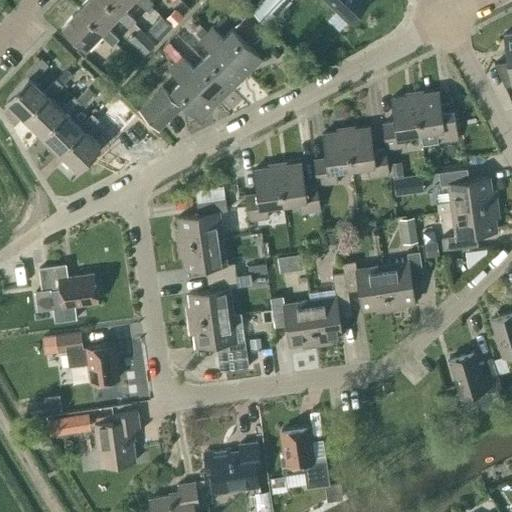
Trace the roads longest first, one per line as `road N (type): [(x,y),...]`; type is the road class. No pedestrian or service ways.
road 1 (residential): [(511,237),(391,367),(161,394),(134,182)]
road 2 (residential): [(134,182),(456,15)]
road 3 (residential): [(0,254),(134,182)]
road 4 (residential): [(511,146),(456,15)]
